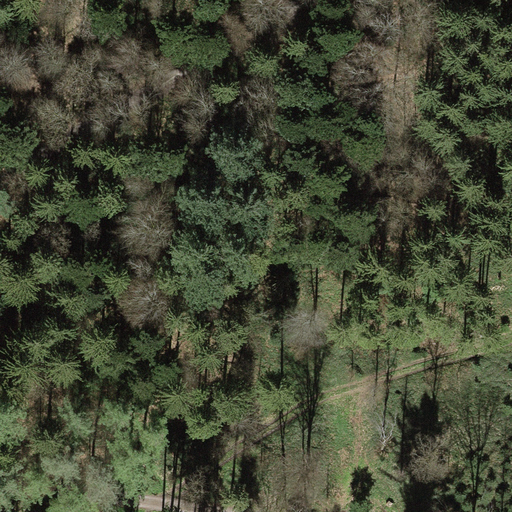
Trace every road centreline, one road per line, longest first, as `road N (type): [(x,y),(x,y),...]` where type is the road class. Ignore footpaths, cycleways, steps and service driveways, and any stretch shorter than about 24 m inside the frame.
road 1 (track): [(300,0),(0,177)]
road 2 (track): [(288,511),(0,478)]
